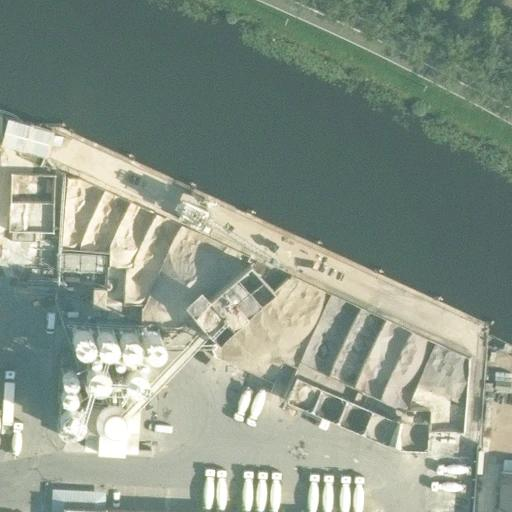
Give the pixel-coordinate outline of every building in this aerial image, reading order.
[(86,331),(83,330),(79,331),(76,332),(74,335),(72,338),(72,341),(72,345),(74,348),(77,350),(80,351),(83,351),(87,351),(89,349),(92,346),(93,343),(93,339),(92,336),(89,333),(86,331)] [(110,332),(107,331),(103,331),(100,333),(98,336),(96,339),(96,342),(96,345),(98,348),(101,351),(104,352),(107,352),(111,352),(113,350),(116,347),(117,344),(117,340),(116,336),(114,334),(110,332)] [(133,333),(129,333),(126,333),(122,335),(120,337),(119,340),(118,344),(119,347),(121,350),(123,352),(126,354),(130,354),(133,353),(136,351),(138,349),(140,345),(140,342),(138,338),(136,335),(133,333)] [(155,334),(151,333),(148,334),(145,335),(142,338),(141,341),(140,344),(141,348),(143,351),(145,353),(148,354),(152,355),(155,354),(158,352),(160,349),(162,346),(162,342),(161,339),(158,336),(155,334)] [(100,368),(96,368),(92,368),(89,370),(87,372),(85,376),(85,379),(86,382),(87,385),(90,388),(93,389),(96,389),(100,388),(103,387),(105,384),(106,380),(106,377),(105,373),(103,370),(100,368)] [(138,372),(135,371),(131,371),(128,373),(126,376),(124,379),(124,382),(124,385),(126,388),(129,391),(132,392),(135,392),(139,391),(141,390),(144,387),(145,383),(145,380),(144,376),(142,373),(138,372)] [(77,381),(77,379),(76,376),(74,374),(72,373),(70,372),(67,372),(64,373),(62,375),(61,377),(60,380),(61,383),(62,385),(64,387),(67,388),(70,388),(72,388),(74,386),(76,384),(77,381)] [(511,511),(511,471),(503,471),(500,511),(511,511)] [(154,511),(91,509),(92,499),(89,496),(58,495),(55,497),(54,511),(154,511)]
